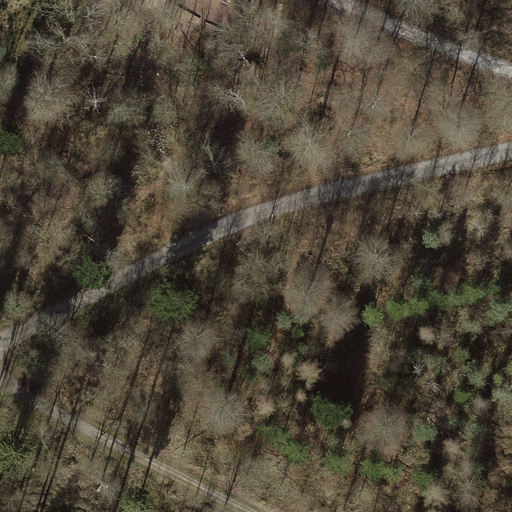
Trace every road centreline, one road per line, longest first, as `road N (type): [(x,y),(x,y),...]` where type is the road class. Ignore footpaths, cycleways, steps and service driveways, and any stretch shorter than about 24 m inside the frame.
road 1 (unclassified): [(511,147),(365,180),(207,234),(0,341)]
road 2 (track): [(245,511),(69,421),(0,370)]
road 3 (track): [(339,0),(511,68)]
